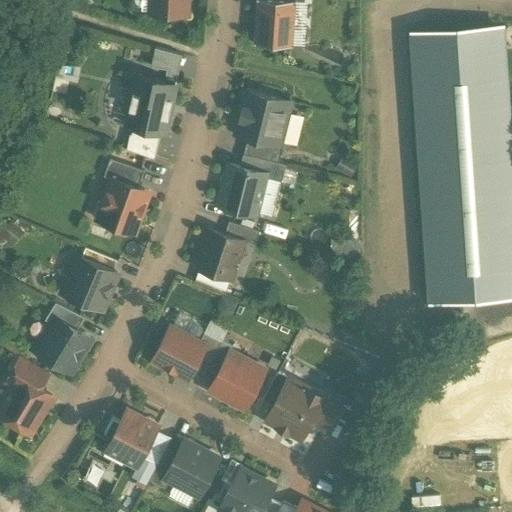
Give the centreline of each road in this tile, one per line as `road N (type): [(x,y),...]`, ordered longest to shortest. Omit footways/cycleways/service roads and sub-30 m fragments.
road 1 (residential): [(223,0),(182,202),(108,367)]
road 2 (residential): [(108,367),(316,476)]
road 3 (residential): [(108,367),(9,511)]
